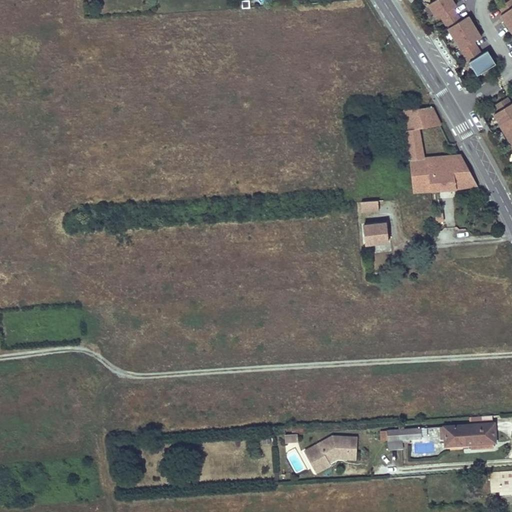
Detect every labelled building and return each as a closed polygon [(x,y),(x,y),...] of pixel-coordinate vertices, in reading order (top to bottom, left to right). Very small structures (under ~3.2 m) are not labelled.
[(476,41),(483,36),(470,15),(463,20),(455,7),(458,5),(454,0),(436,0),(431,3),(439,16),(443,14),(480,74),(498,62),(490,49),(484,53),(476,41)] [(511,0),(509,0),(502,5),(506,12),(503,13),(511,26),(511,0)] [(511,100),(509,96),(496,104),(500,110),(497,112),(503,123),(508,120),(511,126),(505,129),(511,139),(511,100)] [(427,107),(402,108),(412,158),(415,189),(457,188),(477,185),(461,154),(426,155),(419,126),(441,124),(431,106),(427,107)] [(502,123),(505,129),(511,126),(508,120),(503,123),(502,123)] [(394,212),(392,200),(361,202),(362,211),(383,209),(386,213),(394,212)] [(389,241),(387,223),(363,225),(365,244),(389,241)] [(450,445),(500,442),(498,423),(449,426),(450,445)] [(404,439),(405,439),(426,438),(425,428),(403,429),(404,439)] [(391,440),(404,439),(403,429),(391,430),(391,440)] [(381,440),(388,439),(387,430),(380,431),(381,440)] [(331,437),(310,448),(312,453),(305,456),(314,473),(329,465),(325,459),(335,453),(346,454),(346,459),(356,459),(356,437),(331,437)] [(404,439),(391,440),(392,450),(406,449),(405,439),(404,439)] [(325,459),(329,465),(336,462),(346,459),(346,454),(335,453),(325,459)] [(499,478),(511,477),(511,470),(499,471),(499,478)] [(500,494),(511,493),(511,477),(499,478),(500,494)]
